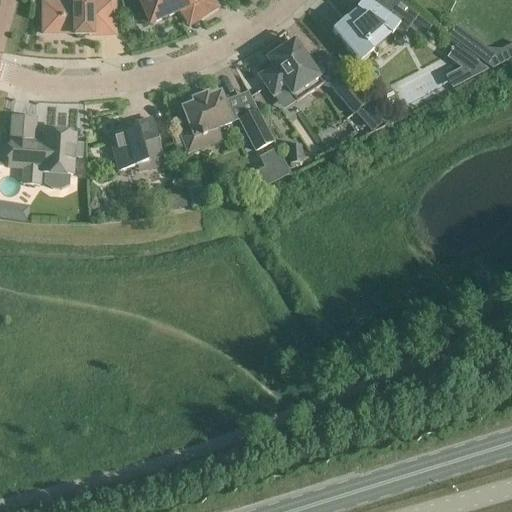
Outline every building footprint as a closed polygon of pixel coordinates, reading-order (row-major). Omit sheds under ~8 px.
[(138,0),(150,26),(180,13),(191,28),(201,21),(219,10),(212,0),(138,0)] [(75,4),(43,4),(44,36),(75,35),(75,38),(85,38),(85,35),(92,35),(92,37),(101,37),(101,18),(114,18),(114,1),(75,2),(75,4)] [(355,70),(391,39),(404,22),(380,4),(376,9),(365,1),(356,13),(342,25),(327,37),(355,70)] [(409,29),(423,40),(432,28),(418,17),(409,29)] [(273,99),(287,90),(297,104),(323,86),(295,44),(268,62),(273,70),(260,79),(273,99)] [(491,71),(511,60),(511,46),(501,52),(486,52),(486,68),(491,71)] [(367,105),(342,77),(328,88),(353,117),(367,105)] [(207,98),(194,103),(195,107),(183,111),(190,129),(179,133),(188,155),(220,143),(216,131),(231,125),(220,97),(209,102),(207,98)] [(258,114),(238,122),(255,154),(274,145),(258,114)] [(146,166),(148,171),(164,167),(152,122),(136,126),(138,131),(110,139),(119,173),(146,166)] [(84,145),(74,145),(75,136),(46,134),(45,145),(9,142),(7,169),(43,172),(43,176),(45,176),(44,185),(52,191),(61,191),(70,187),(71,178),(72,178),(73,160),(83,160),(84,145)] [(289,147),(289,165),(303,165),(303,148),(289,147)] [(261,161),(271,183),(288,174),(277,153),(261,161)] [(189,196),(193,211),(193,213),(206,210),(206,207),(202,193),(189,196)] [(167,197),(169,210),(186,208),(185,195),(167,197)] [(0,204),(0,218),(28,224),(30,209),(0,204)]
